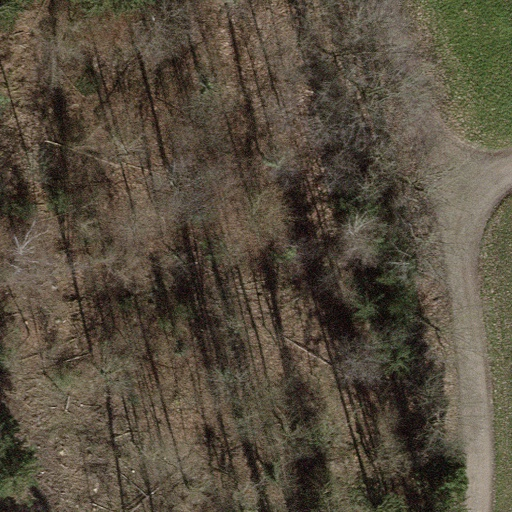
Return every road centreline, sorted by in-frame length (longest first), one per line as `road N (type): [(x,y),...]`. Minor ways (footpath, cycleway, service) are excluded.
road 1 (track): [(472,159),(463,176),(466,511)]
road 2 (track): [(398,0),(472,159)]
